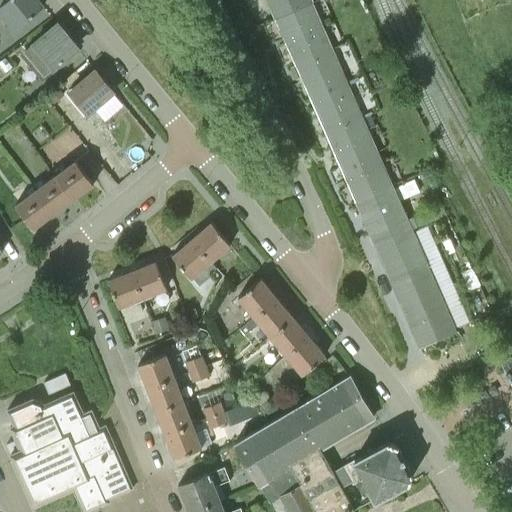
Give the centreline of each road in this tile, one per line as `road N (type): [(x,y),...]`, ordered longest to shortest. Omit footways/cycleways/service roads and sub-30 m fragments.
road 1 (unclassified): [(312,285),(327,264),(323,232),(209,0)]
road 2 (residential): [(173,511),(70,250)]
road 3 (residential): [(472,511),(312,285)]
road 4 (residential): [(312,285),(190,142)]
road 5 (residential): [(190,142),(71,0)]
road 6 (residential): [(70,250),(190,142)]
